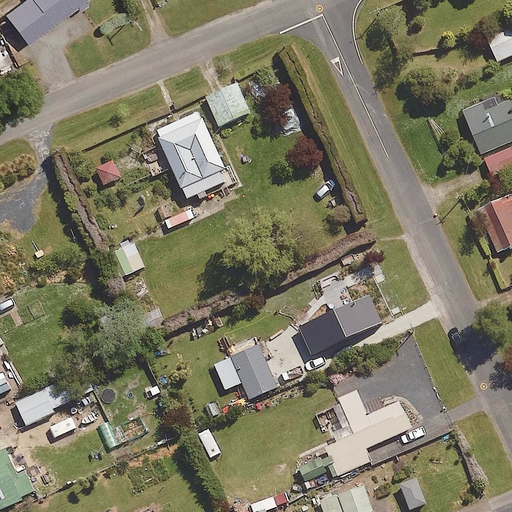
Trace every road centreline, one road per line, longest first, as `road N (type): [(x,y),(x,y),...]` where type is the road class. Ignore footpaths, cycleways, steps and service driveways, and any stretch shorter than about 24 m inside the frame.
road 1 (residential): [(511,417),(316,1)]
road 2 (residential): [(0,135),(316,1)]
